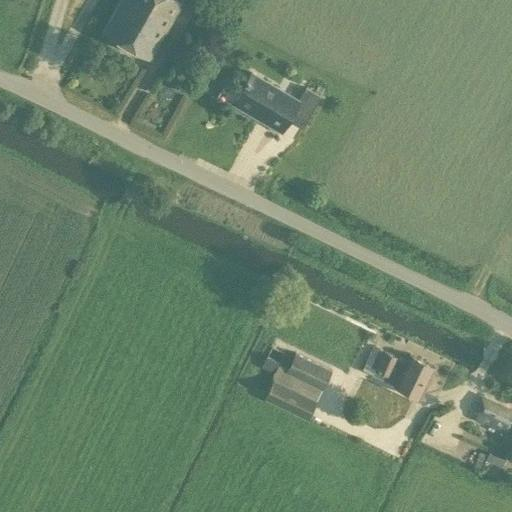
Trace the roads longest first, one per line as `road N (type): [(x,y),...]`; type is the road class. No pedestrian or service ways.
road 1 (unclassified): [(511,328),(0,79)]
road 2 (track): [(115,135),(192,0)]
